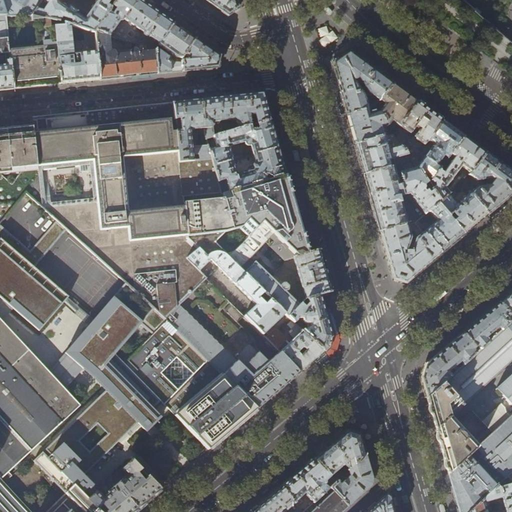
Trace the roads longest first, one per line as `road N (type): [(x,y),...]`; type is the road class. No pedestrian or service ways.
road 1 (tertiary): [(292,73),(379,354)]
road 2 (residential): [(292,73),(0,104)]
road 3 (secondary): [(379,354),(193,511)]
road 4 (secondary): [(511,241),(379,354)]
road 5 (secondary): [(479,106),(349,0)]
